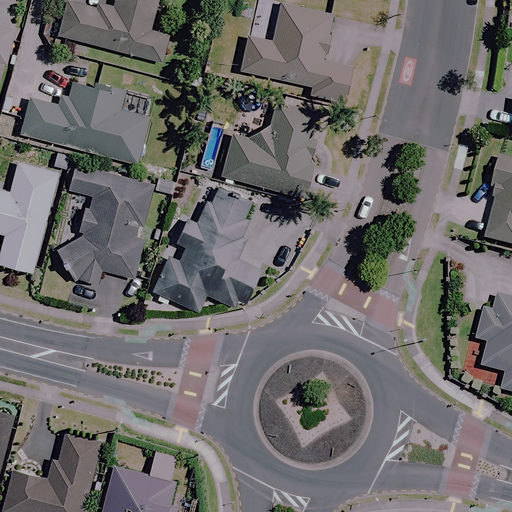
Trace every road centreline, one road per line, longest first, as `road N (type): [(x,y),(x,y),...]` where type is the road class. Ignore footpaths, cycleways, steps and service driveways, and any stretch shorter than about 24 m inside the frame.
road 1 (tertiary): [(286,340),(347,251),(430,49)]
road 2 (tertiary): [(430,49),(433,157),(386,305),(377,366)]
road 3 (secondary): [(241,390),(0,341)]
road 4 (secondary): [(511,476),(387,437)]
